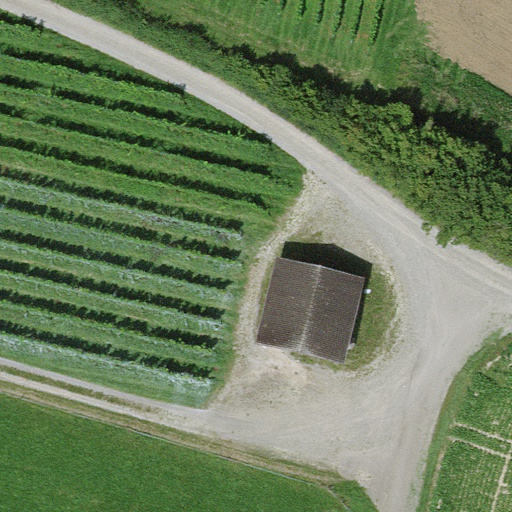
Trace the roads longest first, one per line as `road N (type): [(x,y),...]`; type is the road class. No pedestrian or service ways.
road 1 (track): [(18,0),(155,58),(330,158),(477,272),(511,288)]
road 2 (track): [(409,487),(0,368)]
road 3 (track): [(404,511),(433,366),(477,272)]
